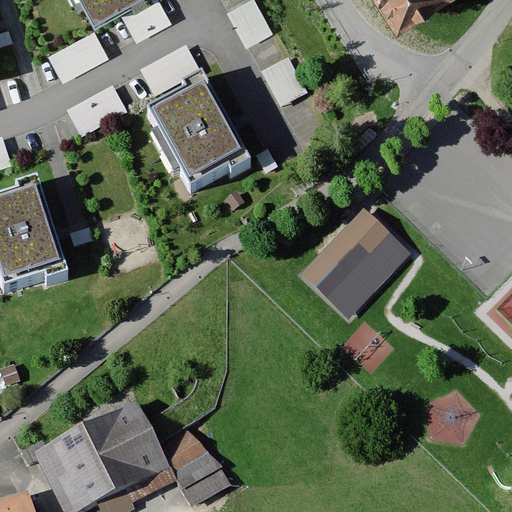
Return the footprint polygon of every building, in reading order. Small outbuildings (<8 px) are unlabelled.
[(141,0),(85,0),(99,24),(141,0)] [(157,0),(154,0),(122,18),(137,43),(171,24),(157,0)] [(253,0),(228,14),(247,48),(273,34),(253,0)] [(390,0),(401,16),(426,0),(390,0)] [(94,32),(49,56),(62,82),(108,58),(94,32)] [(186,46),(142,71),(154,94),(199,69),(186,46)] [(288,58),(262,72),(281,106),(307,92),(288,58)] [(113,87),(67,111),(81,137),(127,112),(113,87)] [(148,119),(191,193),(229,172),(232,178),(250,168),(204,87),(148,119)] [(2,137),(0,137),(0,168),(11,166),(2,137)] [(0,206),(0,277),(5,293),(45,281),(47,286),(69,279),(42,193),(0,206)] [(409,256),(364,213),(302,277),(348,320),(409,256)] [(45,450),(76,511),(87,511),(169,470),(157,447),(133,405),(45,450)] [(157,447),(169,470),(190,504),(193,502),(230,483),(207,454),(186,432),(157,447)] [(0,511),(33,511),(30,501),(0,509),(0,511)]
